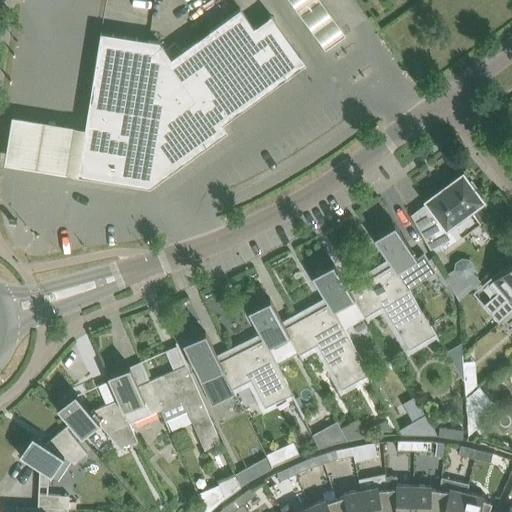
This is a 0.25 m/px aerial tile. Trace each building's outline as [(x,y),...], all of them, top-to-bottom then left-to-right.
[(320,0),(290,0),(326,49),(346,34),(320,0)] [(171,57),(159,40),(101,31),(85,126),(78,175),(150,186),(151,186),(228,130),(223,123),(306,63),(271,14),(254,27),(240,8),(171,57)] [(85,126),(10,113),(3,161),(78,175),(85,126)] [(481,222),(472,209),(483,201),(463,173),(426,200),(440,219),(430,226),(443,250),(481,222)] [(388,258),(390,257),(398,270),(417,256),(395,223),(374,237),(388,258)] [(388,258),(357,277),(361,284),(350,291),(353,297),(368,321),(369,320),(366,315),(383,305),(409,349),(435,333),(438,339),(439,338),(398,270),(390,257),(388,258)] [(454,269),(445,274),(459,299),(481,280),(473,272),(475,265),(470,258),(462,257),(456,262),(454,269)] [(511,312),(511,310),(511,260),(511,259),(487,280),(498,292),(484,304),(499,322),(511,312)] [(325,296),(327,295),(334,309),(353,297),(350,291),(361,284),(357,277),(347,283),(333,262),(312,275),(325,296)] [(325,296),(293,314),(297,321),(285,328),(289,334),(302,358),(304,358),(301,353),(318,343),(343,388),(368,374),(371,379),(373,378),(334,309),(327,295),(325,296)] [(248,310),(260,332),(262,331),(269,345),(289,334),(285,328),(297,321),(293,314),(283,320),(270,298),(248,310)] [(206,331),(183,342),(201,379),(211,399),(232,388),(219,361),(231,355),(228,348),(217,354),(206,331)] [(260,332),(228,348),(231,355),(219,361),(232,388),(235,393),(236,392),(234,387),(251,379),(265,407),(292,393),(303,417),(304,416),(269,345),(262,331),(260,332)] [(176,342),(185,364),(150,379),(168,418),(187,410),(205,449),(221,442),(177,341),(176,342)] [(464,381),(461,342),(446,351),(464,381)] [(124,409),(130,422),(161,408),(166,419),(168,418),(150,379),(138,384),(130,365),(108,375),(118,398),(119,398),(124,409)] [(121,448),(138,440),(130,422),(124,409),(119,398),(118,398),(91,410),(76,392),(57,408),(70,423),(70,422),(82,436),(99,422),(121,448)] [(337,421),(325,428),(333,443),(335,443),(347,440),(337,421)] [(75,463),(88,452),(66,426),(46,442),(33,434),(19,454),(40,467),(38,506),(69,507),(70,494),(48,493),(49,473),(51,475),(64,456),(75,463)] [(398,440),(398,449),(414,449),(415,440),(398,440)] [(431,440),(415,440),(414,449),(431,450),(431,440)] [(368,442),(352,445),(354,455),(355,461),(378,457),(375,442),(368,442)] [(461,444),(459,453),(475,457),(477,448),(461,444)] [(336,449),(321,453),(324,462),(338,458),(354,455),(352,445),(336,449)] [(493,452),(477,448),(475,457),(491,461),(493,452)] [(307,458),(292,465),(296,473),(311,466),(324,462),(321,453),(307,458)] [(242,481),(253,475),(241,454),(231,459),(242,481)] [(277,471),(281,480),(296,473),(292,465),(277,471)] [(241,486),(235,474),(219,481),(226,496),(241,486)] [(469,483),(442,476),(440,488),(436,511),(461,511),(467,491),(469,483)] [(389,511),(413,511),(414,484),(396,483),(396,487),(387,487),(389,511)] [(431,484),(414,484),(413,511),(436,511),(440,488),(431,487),(431,484)] [(378,485),(361,488),(365,511),(389,511),(387,487),(378,488),(378,485)] [(257,494),(251,486),(238,496),(243,503),(257,494)] [(343,492),(344,495),(336,498),(340,511),(365,511),(361,488),(343,492)] [(332,490),(324,493),(326,497),(310,505),(313,511),(340,511),(336,498),(335,498),(332,490)] [(467,491),(461,511),(487,511),(492,501),(483,498),(484,495),(467,491)] [(231,511),(243,503),(238,496),(224,506),(217,511),(231,511)] [(291,502),(280,508),(282,511),(313,511),(310,505),(296,511),(291,502)]
